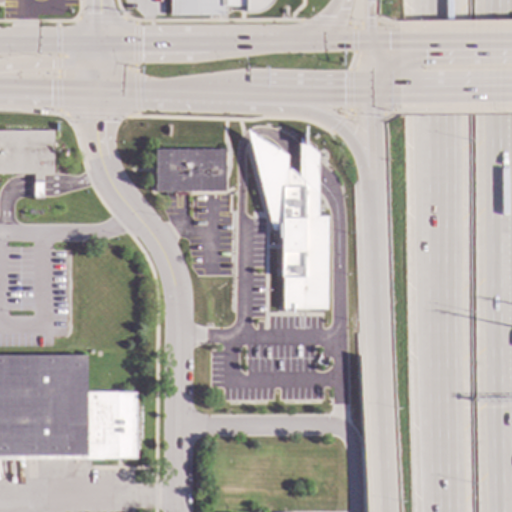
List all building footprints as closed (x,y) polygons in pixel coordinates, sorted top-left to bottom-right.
[(270,0),(269,2),(265,6),(259,11),(252,13),(242,12),(242,7),(221,7),(222,16),(167,16),(167,0),(270,0)] [(0,131),(52,131),(51,175),(0,173),(0,131)] [(280,310),(325,311),(325,217),(316,217),(315,172),(316,155),(296,139),(296,156),(296,175),(289,170),(283,170),(282,155),(249,135),(243,131),(245,138),(269,230),(276,230),(276,239),(279,239),(278,278),(281,278),(280,310)] [(221,192),(152,192),(152,150),(221,150),(221,192)] [(83,392),(134,393),(134,462),(0,461),(0,355),(83,356),(83,392)]
